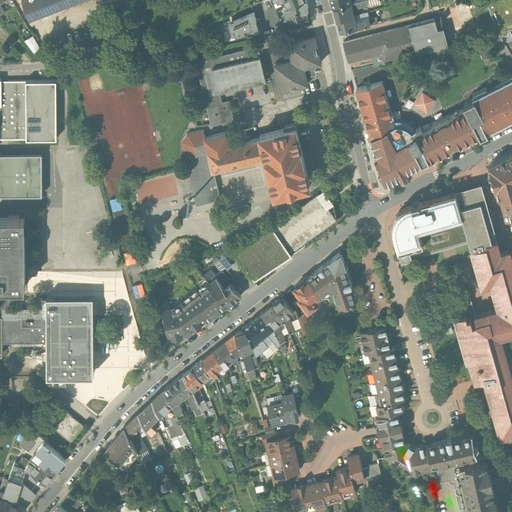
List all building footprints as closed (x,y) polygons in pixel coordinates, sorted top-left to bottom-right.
[(22,0),(30,18),(75,0),(22,0)] [(306,0),(302,0),(288,7),(288,6),(282,9),(284,16),(287,15),(289,21),(307,17),(306,10),(307,9),(308,8),(308,7),(306,0)] [(511,0),(486,0),(485,1),(498,33),(499,34),(502,33),(503,34),(505,35),(507,34),(508,32),(507,29),(511,27),(511,0)] [(359,1),(334,7),(337,19),(353,15),(357,14),(356,12),(355,13),(353,14),(352,8),(355,8),(360,7),(359,1)] [(458,7),(442,11),(447,30),(463,26),(458,7)] [(250,33),(259,31),(257,26),(262,25),(260,18),(256,19),(254,11),(228,23),(230,31),(234,30),(235,37),(250,33)] [(353,15),(337,19),(340,32),(357,28),(355,23),(353,15)] [(434,18),(343,42),(348,62),(376,55),(376,56),(382,54),(384,60),(429,49),(430,55),(450,51),(443,27),(438,28),(434,18)] [(364,19),(358,20),(355,23),(357,28),(365,26),(364,19)] [(259,31),(250,33),(251,39),(264,36),(262,25),(257,26),(259,31)] [(511,40),(511,41),(508,32),(507,34),(505,35),(503,34),(502,33),(499,34),(511,57),(511,40)] [(276,34),(259,38),(262,49),(278,45),(276,34)] [(292,60),(275,65),(281,91),(308,85),(307,80),(309,79),(316,67),(316,65),(321,63),(314,36),(287,43),(292,60)] [(258,47),(196,62),(207,106),(221,103),(218,92),(266,81),(258,47)] [(511,74),(500,80),(502,84),(488,91),(486,87),(472,94),(473,97),(463,103),(465,107),(448,115),(447,114),(430,123),(432,126),(422,131),(419,125),(414,128),(412,125),(410,123),(408,122),(405,121),(402,119),(398,119),(395,119),(392,119),(381,81),(356,89),(370,137),(374,147),(374,148),(376,155),(383,167),(381,168),(379,170),(385,182),(387,182),(388,183),(390,180),(392,179),(394,178),(396,177),(400,176),(402,177),(409,174),(408,173),(424,166),(424,167),(432,163),(430,157),(437,153),(442,155),(442,151),(445,150),(449,152),(450,147),(451,150),(458,146),(457,143),(462,145),(462,141),(465,139),(470,141),(470,137),(473,136),(477,138),(477,133),(479,132),(481,136),(511,120),(511,74)] [(0,137),(56,137),(55,79),(1,80),(1,78),(0,78),(0,137)] [(418,90),(410,109),(426,116),(434,97),(418,90)] [(221,103),(207,106),(212,125),(233,120),(228,101),(221,103)] [(284,128),(259,134),(260,136),(229,144),(225,130),(205,135),(203,127),(187,131),(182,139),(197,202),(208,199),(196,152),(208,150),(212,169),(213,169),(264,157),(273,194),(288,191),(288,192),(296,190),(295,189),(309,186),(294,123),(284,125),(284,128)] [(212,169),(208,150),(196,152),(208,199),(220,196),(213,169),(212,169)] [(0,200),(2,200),(2,195),(42,194),(42,153),(0,153),(0,200)] [(511,153),(489,165),(498,197),(504,195),(510,219),(511,218),(511,153)] [(284,215),(234,249),(257,282),(276,268),(273,265),(300,246),(304,244),(305,245),(337,220),(333,203),(323,189),(285,215),(284,215)] [(392,225),(393,233),(398,251),(401,261),(412,258),(412,257),(469,241),(471,249),(486,245),(485,242),(495,240),(492,230),(489,231),(480,200),(460,206),(456,191),(408,205),(400,209),(395,216),(392,225)] [(0,213),(0,283),(24,284),(24,273),(35,273),(35,263),(22,263),(22,214),(0,213)] [(509,258),(507,251),(500,253),(496,239),(495,240),(485,242),(486,245),(471,249),(481,285),(491,283),(497,303),(500,302),(502,307),(475,315),(470,296),(458,299),(463,315),(455,317),(467,360),(469,360),(475,381),(489,377),(491,382),(480,385),(487,407),(492,406),(496,419),(501,418),(507,439),(511,437),(511,368),(510,362),(511,361),(511,358),(509,348),(506,349),(502,335),(511,331),(511,259),(511,257),(509,258)] [(344,260),(342,252),(339,251),(332,256),(333,257),(323,264),(318,268),(308,276),(321,294),(321,295),(329,288),(332,289),(337,305),(356,298),(352,285),(352,284),(352,285),(350,279),(350,278),(344,260)] [(225,267),(217,256),(212,260),(220,271),(225,267)] [(172,283),(150,288),(156,311),(163,310),(176,307),(182,302),(184,304),(192,298),(199,292),(199,291),(205,286),(204,285),(208,281),(203,274),(196,265),(172,283)] [(222,272),(216,277),(210,269),(203,274),(208,281),(227,304),(228,306),(241,296),(222,272)] [(321,294),(308,276),(294,287),(298,293),(296,294),(308,310),(309,311),(314,307),(318,304),(314,300),(315,299),(314,298),(321,294)] [(205,286),(199,291),(199,292),(192,298),(200,309),(200,310),(206,318),(207,320),(227,304),(208,281),(204,285),(205,286)] [(356,298),(337,305),(332,289),(329,288),(321,295),(332,328),(363,318),(356,298)] [(384,299),(372,291),(365,302),(377,309),(384,299)] [(0,353),(4,353),(4,342),(35,342),(35,372),(90,372),(90,294),(37,294),(37,304),(0,304),(0,353)] [(294,310),(283,296),(272,304),(283,318),(288,329),(293,327),(288,315),(294,310)] [(192,298),(184,304),(182,302),(176,307),(163,310),(169,337),(188,332),(206,318),(200,310),(200,309),(192,298)] [(283,318),(272,304),(261,312),(273,326),(275,333),(281,330),(278,322),(283,318)] [(308,310),(298,317),(304,332),(311,330),(306,316),(315,308),(314,307),(309,311),(308,310)] [(261,312),(246,324),(252,344),(259,338),(273,326),(261,312)] [(246,324),(242,327),(243,330),(236,332),(243,357),(244,360),(246,366),(247,370),(253,368),(249,353),(246,350),(253,348),(252,344),(246,324)] [(385,324),(360,330),(366,352),(369,351),(368,351),(390,346),(390,345),(385,324)] [(281,330),(275,333),(278,339),(281,337),(283,336),(281,330)] [(236,332),(225,340),(236,355),(240,352),(241,358),(243,357),(236,332)] [(259,338),(252,344),(253,348),(255,356),(268,347),(264,342),(259,338)] [(225,340),(213,350),(224,364),(225,366),(231,361),(230,360),(236,355),(225,340)] [(390,346),(368,351),(369,351),(371,361),(395,355),(393,345),(390,345),(390,346)] [(213,350),(202,359),(214,375),(220,370),(218,369),(224,364),(213,350)] [(395,355),(371,361),(373,372),(398,366),(395,355)] [(214,375),(202,359),(192,367),(202,381),(203,384),(214,375)] [(398,366),(373,372),(376,382),(400,376),(398,366)] [(192,367),(182,374),(192,389),(195,397),(201,395),(198,388),(195,386),(202,381),(192,367)] [(253,368),(247,370),(250,379),(256,377),(253,368)] [(192,389),(182,374),(173,381),(182,396),(187,393),(188,396),(190,400),(195,397),(192,389)] [(400,376),(376,382),(378,392),(378,393),(402,387),(403,387),(400,376)] [(173,381),(163,389),(171,404),(175,411),(182,408),(179,402),(177,401),(182,396),(173,381)] [(402,387),(378,393),(378,392),(375,393),(377,404),(400,398),(401,399),(404,398),(402,387)] [(163,389),(152,399),(159,415),(168,407),(171,404),(163,389)] [(293,392),(281,395),(283,401),(287,419),(288,419),(299,416),(293,392)] [(201,395),(195,397),(198,403),(204,401),(201,395)] [(306,396),(301,397),(303,409),(309,407),(306,396)] [(195,397),(190,400),(193,405),(198,403),(195,397)] [(400,398),(377,404),(376,404),(378,414),(378,415),(397,410),(397,411),(403,409),(401,399),(400,398)] [(152,399),(138,413),(142,421),(145,427),(150,422),(158,415),(152,399)] [(283,401),(268,404),(272,423),(287,419),(283,401)] [(175,411),(171,404),(168,407),(170,413),(168,413),(170,418),(169,419),(171,425),(167,426),(169,431),(174,429),(177,435),(184,431),(179,417),(178,417),(175,411)] [(182,408),(175,411),(178,417),(179,417),(185,415),(182,408)] [(397,410),(378,415),(378,414),(375,415),(378,426),(400,421),(397,411),(397,410)] [(67,411),(54,427),(72,442),(85,426),(67,411)] [(138,413),(124,425),(124,426),(137,451),(137,452),(146,448),(137,426),(142,421),(138,413)] [(400,421),(378,426),(379,431),(380,436),(402,431),(401,426),(400,421)] [(150,422),(145,427),(149,436),(156,429),(150,422)] [(38,436),(26,426),(20,445),(30,453),(34,448),(32,447),(36,442),(35,441),(38,436)] [(137,451),(124,426),(104,450),(125,466),(137,451)] [(278,431),(262,435),(264,442),(266,441),(266,440),(280,437),(278,431)] [(402,431),(380,436),(383,447),(384,447),(384,446),(404,442),(404,441),(402,431)] [(446,438),(427,443),(432,465),(477,454),(475,447),(477,446),(479,444),(478,441),(475,439),(474,439),(472,432),(452,437),(452,435),(446,437),(446,438)] [(280,437),(266,440),(266,441),(269,452),(293,446),(291,434),(280,437)] [(404,442),(384,446),(384,447),(386,457),(398,454),(403,457),(411,445),(409,443),(408,440),(404,441),(404,442)] [(66,458),(44,441),(36,450),(43,455),(34,467),(32,464),(24,459),(20,465),(27,469),(32,472),(45,483),(66,458)] [(427,443),(416,445),(422,470),(432,468),(433,467),(432,465),(427,443)] [(413,446),(411,445),(403,457),(408,460),(411,473),(422,470),(416,445),(413,446)] [(293,446),(269,452),(271,463),(296,457),(293,446)] [(362,468),(359,453),(347,456),(350,466),(353,480),(365,478),(362,468)] [(477,454),(432,465),(433,467),(432,468),(437,485),(448,483),(449,484),(450,485),(452,486),(453,486),(459,511),(464,511),(454,468),(479,462),(477,454)] [(296,457),(271,463),(274,474),(274,475),(287,472),(299,469),(296,457)] [(499,511),(496,495),(495,496),(492,484),(493,484),(489,466),(488,466),(486,460),(479,462),(454,468),(464,511),(499,511)] [(18,464),(14,462),(8,478),(21,483),(27,469),(20,465),(18,464)] [(378,463),(368,465),(368,467),(371,479),(372,481),(382,478),(378,463)] [(350,466),(336,470),(338,476),(341,493),(349,491),(352,493),(356,492),(353,480),(350,466)] [(368,467),(362,468),(365,478),(365,480),(371,479),(368,467)] [(287,472),(274,475),(274,474),(271,475),(272,482),(277,480),(289,478),(287,472)] [(338,476),(321,480),(320,482),(325,501),(330,500),(333,501),(335,501),(337,498),(342,497),(341,493),(338,476)] [(21,483),(8,478),(2,497),(0,502),(0,511),(21,511),(34,497),(34,492),(21,483)] [(289,478),(277,480),(278,487),(283,485),(290,484),(289,478)] [(319,481),(304,484),(302,483),(299,484),(298,486),(292,487),(293,493),(298,510),(326,504),(325,501),(320,482),(319,481)] [(194,487),(197,499),(206,497),(204,485),(194,487)] [(70,492),(60,505),(68,511),(72,511),(81,501),(70,492)] [(293,493),(287,495),(291,508),(289,508),(290,511),(291,511),(298,510),(293,493)] [(133,499),(114,506),(119,511),(129,511),(132,511),(133,511),(139,511),(133,499)]
